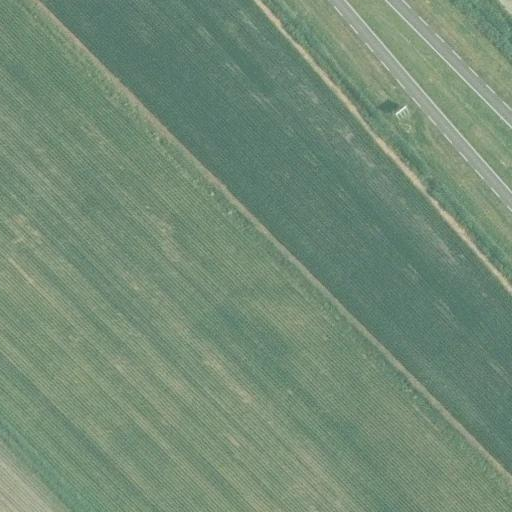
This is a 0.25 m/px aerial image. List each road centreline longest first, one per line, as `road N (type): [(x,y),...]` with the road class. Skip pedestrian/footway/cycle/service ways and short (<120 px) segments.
road 1 (tertiary): [(332,0),(511,204)]
road 2 (tertiary): [(511,119),(394,0)]
